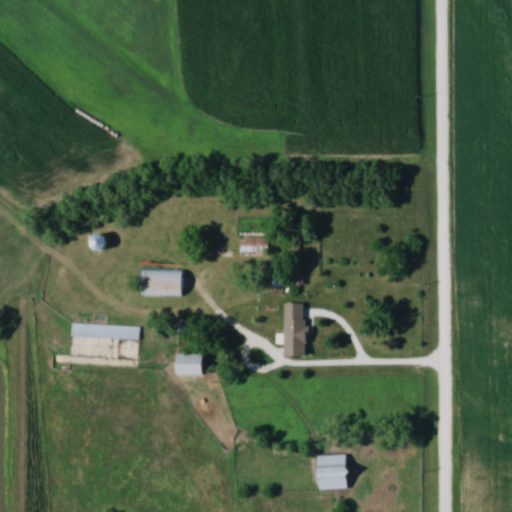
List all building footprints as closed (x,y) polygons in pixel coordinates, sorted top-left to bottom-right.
[(241,257),(269,257),(269,236),(241,236),(241,257)] [(144,295),(186,295),(186,270),(144,270),(144,295)] [(287,304),(288,357),(310,356),(309,303),(287,304)] [(140,325),(73,323),(73,337),(139,339),(140,325)] [(180,375),(211,375),(211,354),(180,354),(180,375)] [(354,488),(353,467),(349,467),(348,454),(320,455),(321,489),(354,488)]
